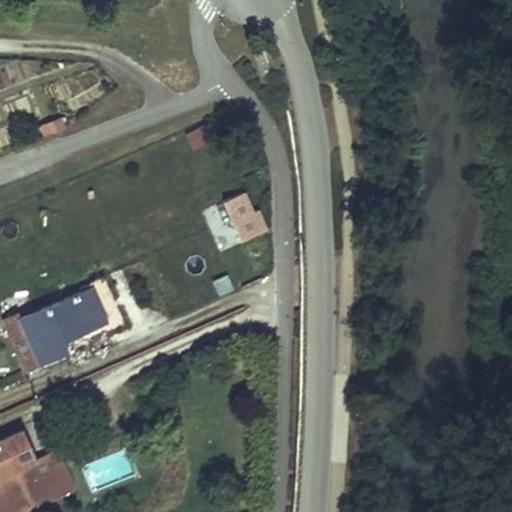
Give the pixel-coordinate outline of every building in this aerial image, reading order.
[(44,136),(65,127),(61,115),(39,124),(44,136)] [(196,150),(218,136),(208,119),(185,132),(196,150)] [(255,208),(233,218),(242,239),(264,229),(255,208)] [(127,325),(105,277),(91,283),(93,287),(108,322),(66,340),(71,350),(127,325)] [(93,287),(23,318),(42,363),(71,350),(66,340),(108,322),(93,287)] [(22,293),(0,302),(0,305),(5,318),(20,311),(29,307),(22,293)] [(2,319),(25,370),(42,363),(23,318),(20,311),(5,318),(2,319)] [(23,430),(0,439),(0,477),(5,489),(15,511),(33,511),(39,509),(36,501),(52,494),(47,483),(69,473),(60,451),(37,461),(23,430)] [(69,473),(47,483),(52,494),(74,484),(69,473)] [(0,511),(12,511),(3,490),(0,490),(0,511)]
